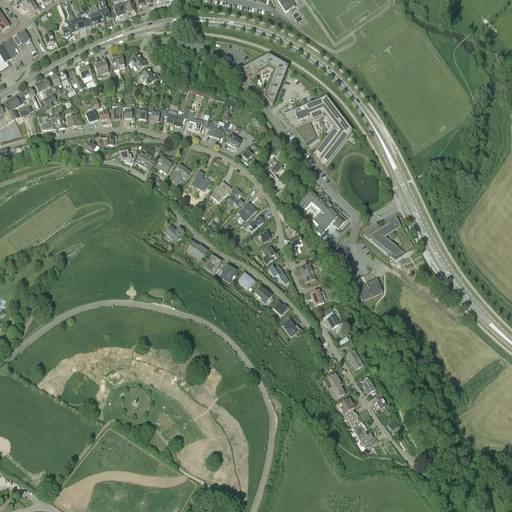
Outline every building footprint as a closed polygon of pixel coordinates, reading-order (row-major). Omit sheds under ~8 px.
[(114,19),(112,12),(108,14),(107,11),(106,11),(101,0),(95,0),(100,11),(104,24),(105,24),(104,22),(110,20),(114,19)] [(131,1),(128,2),(127,0),(124,0),(129,15),(131,14),(132,14),(134,13),(135,13),(132,6),(131,1)] [(144,6),(147,5),(144,0),(135,0),(139,9),(144,7),(144,6)] [(276,0),(286,14),(294,8),(289,0),(276,0)] [(32,5),(29,1),(21,7),(24,10),(25,9),(32,5)] [(32,5),(25,9),(28,13),(35,7),(33,4),(32,5)] [(28,13),(31,16),(38,11),(40,13),(43,11),(39,5),(35,7),(28,13)] [(104,24),(100,11),(97,12),(96,7),(92,9),(93,11),(95,17),(98,26),(101,25),(102,26),(103,25),(104,24)] [(122,7),(113,10),(116,19),(117,18),(118,19),(120,18),(120,17),(124,16),(123,13),(123,12),(125,11),(124,7),(122,8),(122,7)] [(91,18),(88,19),(89,21),(91,28),(92,28),(93,28),(95,28),(95,27),(98,26),(95,17),(93,11),(92,9),(88,10),(89,12),(90,15),(91,18)] [(77,19),(74,20),(75,23),(75,25),(78,33),(81,32),(81,33),(83,32),(86,31),(83,23),(83,22),(81,19),(81,16),(80,15),(79,15),(77,16),(77,19)] [(87,17),(81,19),(83,22),(83,23),(86,31),(91,29),(91,28),(89,21),(88,19),(87,17)] [(71,24),(68,26),(68,27),(71,36),(78,33),(75,25),(75,23),(74,21),(71,22),(71,24)] [(6,22),(0,26),(0,29),(2,32),(10,27),(9,27),(6,22)] [(67,27),(61,29),(64,40),(65,39),(66,40),(68,40),(68,38),(71,38),(67,27)] [(25,32),(9,42),(12,48),(13,49),(29,38),(25,32)] [(54,43),(50,33),(43,36),(46,46),(54,43)] [(0,71),(9,66),(8,63),(12,61),(11,60),(17,56),(13,49),(12,48),(9,42),(3,46),(0,47),(0,71)] [(119,71),(125,69),(122,57),(116,59),(119,71)] [(134,68),(142,62),(138,57),(130,63),(133,68),(134,68)] [(240,71),(249,81),(260,75),(259,73),(268,68),(275,73),(266,96),(264,95),(263,97),(273,107),(288,68),(268,57),(266,58),(255,63),(254,64),(246,68),(240,71)] [(114,72),(119,71),(116,59),(110,61),(112,67),(110,68),(112,75),(113,74),(114,72)] [(134,68),(137,73),(147,66),(143,61),(142,62),(134,68)] [(99,64),(94,66),(94,67),(97,77),(98,80),(102,79),(101,76),(109,73),(105,62),(99,64)] [(82,81),(92,77),(88,68),(78,72),(82,81)] [(143,82),(144,82),(152,77),(148,72),(140,78),(143,82)] [(64,74),(58,77),(61,85),(62,84),(64,90),(67,89),(65,86),(66,86),(69,85),(67,82),(67,80),(64,74)] [(147,87),(157,80),(153,75),(152,77),(144,82),(147,87)] [(56,77),(50,80),(54,89),(58,97),(61,95),(58,88),(58,87),(61,86),(56,77)] [(79,92),(83,90),(79,82),(79,81),(78,81),(76,77),(73,78),(74,81),(71,82),(73,86),(76,85),(79,92)] [(47,81),(41,84),(45,92),(44,92),(48,98),(48,99),(51,105),(56,102),(54,96),(53,96),(52,96),(48,90),(51,89),(47,81)] [(40,84),(34,87),(35,88),(39,95),(41,94),(44,99),(45,100),(43,101),(43,102),(39,103),(42,109),(45,107),(46,107),(51,105),(48,99),(48,98),(44,92),(45,92),(41,84),(40,84)] [(31,90),(27,93),(31,100),(33,104),(34,105),(34,107),(35,108),(37,111),(40,110),(37,105),(35,102),(34,100),(34,99),(36,98),(31,90)] [(31,107),(34,105),(27,93),(23,95),(27,103),(28,102),(31,107)] [(23,95),(15,99),(20,108),(25,105),(24,104),(27,103),(23,95)] [(282,116),(288,124),(291,125),(294,129),(292,130),(293,130),(294,129),(305,144),(315,137),(309,123),(324,117),(323,116),(324,116),(335,129),(334,130),(333,129),(313,156),(323,170),(326,167),(338,151),(344,144),(346,141),(352,133),(353,132),(352,131),(326,98),(303,107),(282,116)] [(18,107),(19,109),(20,108),(15,99),(6,105),(10,112),(9,112),(14,121),(18,119),(13,110),(18,107)] [(118,107),(112,107),(112,111),(113,121),(120,120),(120,114),(123,114),(123,107),(121,107),(121,105),(118,105),(118,107)] [(136,113),(135,117),(139,117),(139,121),(146,122),(146,113),(147,107),(142,106),(142,113),(139,113),(136,113)] [(32,113),(31,110),(29,107),(19,112),(22,117),(30,114),(32,113)] [(6,108),(1,110),(4,115),(8,124),(14,121),(9,112),(6,108)] [(104,114),(99,114),(100,121),(109,120),(107,110),(103,111),(104,114)] [(164,117),(164,111),(160,111),(159,115),(152,114),(151,122),(158,123),(163,124),(164,117)] [(168,115),(169,112),(164,111),(164,117),(168,118),(166,125),(173,127),(174,120),(175,120),(176,117),(168,115)] [(88,115),(86,116),(87,119),(88,122),(89,125),(92,124),(96,122),(98,122),(97,122),(95,115),(93,113),(88,115)] [(197,121),(193,120),(194,115),(189,113),(187,120),(187,123),(189,123),(187,131),(193,133),(197,121)] [(62,116),(55,117),(57,127),(58,127),(59,131),(65,130),(62,116)] [(76,116),(67,119),(69,129),(77,127),(77,125),(78,125),(76,116)] [(48,117),(41,118),(42,125),(41,125),(42,132),(46,131),(46,132),(54,131),(53,127),(54,126),(52,117),(48,118),(48,117)] [(182,122),(183,119),(176,117),(175,120),(174,120),(173,127),(180,129),(182,122)] [(205,129),(207,122),(203,121),(202,123),(197,121),(193,133),(200,134),(202,127),(205,129)] [(211,127),(212,124),(207,122),(205,129),(210,130),(207,137),(214,139),(216,131),(212,130),(213,128),(211,127)] [(216,131),(214,139),(220,141),(220,139),(222,134),(225,135),(228,126),(227,126),(228,125),(225,124),(224,125),(223,128),(218,127),(217,127),(217,128),(217,129),(216,131)] [(231,147),(237,139),(231,136),(230,138),(229,138),(226,144),(231,147)] [(108,147),(113,147),(113,138),(106,139),(107,143),(105,143),(105,147),(103,147),(103,150),(108,150),(108,147)] [(241,144),(240,144),(242,142),(237,139),(231,147),(237,151),(241,144)] [(92,154),(93,152),(96,153),(96,152),(100,155),(102,150),(93,145),(92,147),(88,145),(85,150),(92,154)] [(7,151),(0,152),(0,160),(0,161),(9,158),(12,157),(10,151),(10,150),(7,151)] [(248,153),(249,151),(248,150),(246,152),(242,157),(247,162),(252,157),(248,153)] [(131,158),(136,157),(134,151),(127,152),(127,153),(120,155),(121,160),(122,159),(122,162),(126,161),(126,163),(128,164),(129,165),(131,164),(130,160),(131,160),(131,158)] [(147,169),(150,164),(152,158),(145,155),(144,157),(140,155),(136,164),(147,169)] [(161,171),(166,175),(172,165),(165,161),(166,160),(162,157),(155,169),(160,172),(161,171)] [(275,177),(282,170),(273,159),(267,164),(272,171),(271,172),(270,171),(262,178),(275,193),(283,186),(275,177)] [(175,172),(170,181),(177,186),(182,178),(183,178),(186,179),(190,173),(179,166),(179,167),(178,168),(177,170),(175,172)] [(198,185),(206,190),(210,183),(205,180),(205,181),(202,179),(204,176),(199,173),(191,186),(196,189),(198,185)] [(216,190),(211,198),(219,203),(224,196),(226,193),(228,194),(230,190),(222,184),(219,188),(217,191),(216,190)] [(239,197),(241,195),(237,191),(226,203),(231,207),(234,204),(235,204),(237,206),(236,206),(239,208),(242,204),(238,201),(240,198),(239,197)] [(319,196),(316,199),(310,193),(299,205),(306,211),(310,206),(320,215),(310,225),(316,230),(315,231),(325,241),(335,229),(331,225),(340,215),(319,196)] [(248,204),(238,214),(238,215),(240,216),(238,217),(239,217),(240,219),(241,220),(243,222),(246,220),(247,222),(256,212),(253,209),(251,211),(249,209),(251,207),(248,204)] [(338,230),(343,225),(346,221),(340,215),(331,225),(335,229),(336,229),(338,230)] [(266,221),(262,216),(259,219),(259,218),(258,219),(256,220),(257,220),(249,226),(253,231),(263,224),(263,223),(266,221)] [(387,254),(395,260),(414,249),(396,220),(368,238),(387,254)] [(214,233),(218,229),(212,223),(208,227),(214,233)] [(164,233),(175,244),(185,235),(180,230),(176,234),(170,227),(164,233)] [(260,237),(255,239),(259,247),(263,245),(270,241),(275,238),(273,234),(270,236),(269,234),(268,233),(266,233),(260,237)] [(297,244),(301,242),(299,237),(289,242),(292,249),(290,251),(292,257),(297,255),(294,249),(299,247),(297,244)] [(192,244),(187,251),(196,258),(200,261),(201,262),(207,253),(206,254),(201,251),(202,249),(199,247),(198,246),(193,243),(192,244)] [(263,260),(262,260),(266,265),(272,261),(270,258),(275,255),(273,252),(271,249),(263,254),(266,258),(263,260)] [(211,258),(205,268),(214,274),(217,269),(216,268),(219,263),(220,262),(212,257),(211,258)] [(227,266),(220,277),(221,278),(229,284),(236,272),(228,267),(227,266)] [(310,266),(301,269),(303,275),(304,278),(306,283),(315,280),(314,278),(317,272),(316,271),(311,268),(310,266)] [(278,276),(285,286),(289,283),(282,273),(283,273),(278,267),(276,269),(274,271),(272,268),(273,268),(272,268),(268,271),(274,279),(278,276)] [(238,282),(248,290),(254,283),(250,280),(249,281),(243,276),(238,282)] [(367,285),(357,289),(363,301),(382,293),(377,282),(367,286),(367,285)] [(258,291),(255,294),(261,300),(260,302),(264,305),(267,308),(273,301),(272,300),(271,299),(271,298),(270,297),(266,293),(260,288),(259,290),(258,290),(257,290),(258,291)] [(323,293),(320,294),(319,291),(310,295),(315,307),(324,304),(323,302),(325,300),(323,293)] [(273,309),(281,316),(287,310),(284,307),(282,309),(277,304),(273,309)] [(330,320),(326,322),(327,322),(332,330),(336,328),(338,326),(333,317),(334,317),(332,313),(327,316),(330,320)] [(297,327),(295,328),(289,321),(282,327),(290,338),(300,331),(297,327)] [(9,342),(6,339),(6,338),(5,338),(4,339),(0,342),(0,344),(3,348),(9,342)] [(347,338),(339,343),(342,347),(349,342),(347,339),(347,338)] [(362,367),(356,356),(354,353),(347,357),(355,371),(362,367)] [(330,391),(339,385),(336,380),(337,379),(335,375),(324,381),(330,391)] [(365,383),(362,385),(365,390),(368,395),(375,391),(369,381),(368,381),(367,379),(364,381),(365,383)] [(330,391),(335,401),(344,396),(342,393),(343,392),(339,385),(330,391)] [(378,412),(386,407),(381,399),(380,398),(382,397),(380,394),(374,398),(376,401),(377,400),(378,401),(373,404),(378,412)] [(344,415),(352,411),(354,410),(349,400),(337,406),(341,413),(339,415),(340,418),(344,415)] [(352,411),(344,415),(348,421),(349,424),(348,425),(349,427),(351,426),(352,429),(356,426),(355,424),(358,422),(357,420),(357,418),(356,415),(355,415),(354,412),(353,412),(352,411)] [(356,426),(352,429),(354,433),(356,436),(359,442),(360,441),(365,439),(367,437),(368,437),(366,432),(364,429),(362,429),(361,426),(357,428),(356,426)] [(375,444),(375,445),(378,444),(374,438),(372,439),(370,435),(367,437),(365,439),(360,441),(365,450),(375,444)]
